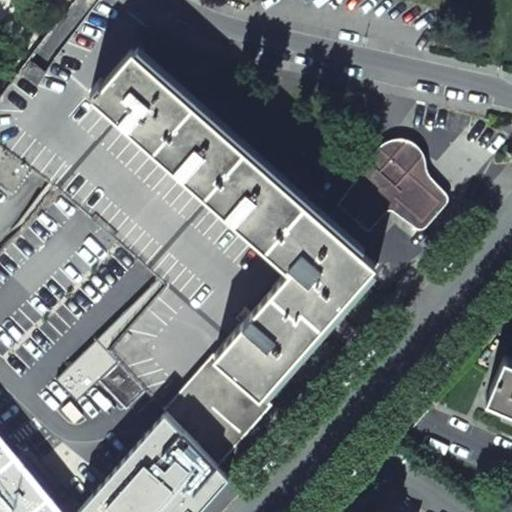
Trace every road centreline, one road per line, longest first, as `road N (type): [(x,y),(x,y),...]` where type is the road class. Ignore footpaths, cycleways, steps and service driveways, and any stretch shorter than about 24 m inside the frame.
road 1 (residential): [(511,226),(259,511)]
road 2 (residential): [(167,0),(227,35),(511,96)]
